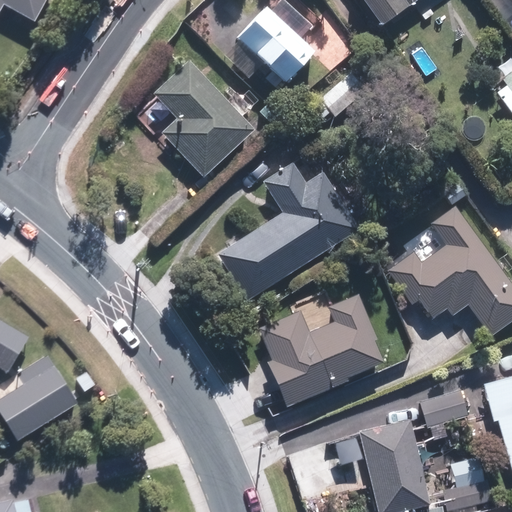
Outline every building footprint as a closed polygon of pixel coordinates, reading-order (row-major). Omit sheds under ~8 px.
[(40,0),(0,0),(0,3),(1,1),(31,18),(40,0)] [(363,0),(378,21),(409,0),(363,0)] [(310,50),(265,7),(239,34),(284,77),(310,50)] [(191,29),(175,45),(200,69),(216,53),(191,29)] [(250,127),(189,62),(155,93),(179,118),(168,129),(205,169),(250,127)] [(511,67),(489,84),(511,115),(511,67)] [(365,91),(351,73),(320,98),(335,116),(365,91)] [(220,255),(248,299),(356,228),(320,173),(302,185),(292,169),(269,184),(287,211),(220,255)] [(511,314),(511,290),(455,206),(432,221),(447,244),(421,261),(415,252),(390,269),(410,298),(416,294),(431,316),(448,304),(453,311),(468,300),(489,330),(511,314)] [(269,361),(288,404),(380,362),(352,301),(332,309),(337,320),(308,333),(298,313),(260,330),(273,359),(269,361)] [(26,338),(0,321),(0,363),(8,368),(26,338)] [(0,409),(18,437),(74,401),(45,357),(20,373),(27,384),(0,401),(0,409)] [(511,378),(486,385),(496,420),(502,418),(511,453),(511,378)] [(460,392),(422,404),(429,427),(468,415),(460,392)] [(407,421),(361,433),(381,511),(427,500),(407,421)] [(483,466),(437,479),(446,511),(492,499),(483,466)] [(13,511),(11,500),(0,502),(0,511),(13,511)]
